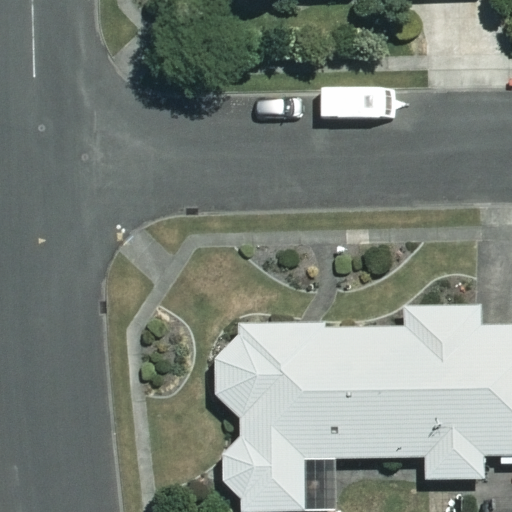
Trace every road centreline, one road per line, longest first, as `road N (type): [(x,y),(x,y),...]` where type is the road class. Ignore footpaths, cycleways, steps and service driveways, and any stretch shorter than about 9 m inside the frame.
road 1 (residential): [(511,143),(35,156)]
road 2 (residential): [(63,511),(35,156)]
road 3 (residential): [(35,156),(31,0)]
